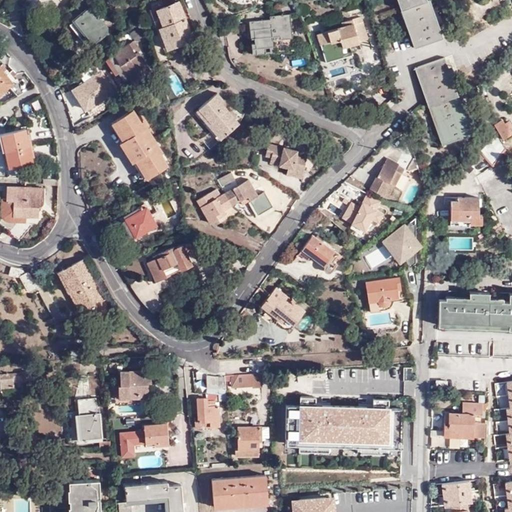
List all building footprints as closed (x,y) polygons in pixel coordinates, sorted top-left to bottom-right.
[(401,0),(418,46),(441,37),(427,0),(401,0)] [(183,16),(184,15),(179,1),(157,10),(163,27),(159,28),(167,49),(193,39),(185,19),(184,19),(183,16)] [(107,9),(103,4),(98,8),(102,13),(107,9)] [(74,20),(74,21),(93,43),(94,44),(110,30),(90,7),(74,20)] [(163,27),(157,10),(156,7),(150,9),(157,29),(159,28),(163,27)] [(255,43),(256,54),(275,52),(274,40),(293,38),(290,14),(269,16),(270,19),(249,21),(251,39),(254,39),(255,43)] [(368,40),(361,16),(353,19),(354,23),(317,34),(326,63),(354,55),(351,45),(368,40)] [(93,43),(74,21),(70,25),(89,48),(93,43)] [(142,27),(132,33),(139,43),(148,36),(142,27)] [(294,50),(293,38),(274,40),(275,52),(294,50)] [(132,83),(150,72),(138,51),(141,50),(134,40),(128,43),(113,53),(114,54),(106,59),(116,74),(119,72),(125,80),(129,77),(132,83)] [(445,57),(442,58),(469,135),(472,134),(469,124),(472,123),(466,103),(462,105),(455,87),(459,85),(452,65),(448,67),(445,57)] [(294,66),(306,63),(305,58),(292,60),(294,66)] [(469,135),(442,58),(418,67),(445,143),(469,135)] [(0,94),(14,83),(0,65),(0,94)] [(72,88),(86,110),(115,91),(102,70),(72,88)] [(211,123),(223,137),(239,123),(221,103),(224,101),(217,93),(198,109),(211,123)] [(138,134),(148,128),(143,120),(141,122),(134,109),(111,123),(123,141),(122,142),(134,162),(136,161),(147,179),(169,165),(161,153),(163,151),(158,144),(148,151),(138,134)] [(74,127),(91,119),(88,111),(72,118),(73,124),(74,127)] [(494,124),(503,140),(511,135),(502,119),(494,124)] [(158,144),(148,128),(138,134),(148,151),(158,144)] [(289,133),(279,128),(277,132),(286,138),(289,133)] [(0,134),(0,140),(7,168),(33,161),(26,129),(0,134)] [(408,143),(402,132),(391,141),(398,150),(408,143)] [(492,167),(506,150),(502,144),(497,135),(480,151),(492,167)] [(134,162),(122,142),(120,143),(132,163),(134,162)] [(265,156),(271,158),(270,163),(288,167),(286,174),(302,178),(307,157),(297,154),(298,150),(269,143),(265,156)] [(411,146),(405,148),(397,162),(395,164),(398,166),(407,171),(415,157),(412,147),(411,146)] [(396,171),(398,166),(395,164),(397,162),(386,156),(382,164),(396,171)] [(396,171),(382,164),(370,188),(384,195),(390,183),(395,186),(402,174),(396,171)] [(223,187),(236,179),(232,172),(219,178),(223,187)] [(249,179),(225,193),(232,206),(240,201),(242,205),(258,195),(249,179)] [(13,216),(26,216),(38,217),(39,205),(41,205),(42,204),(43,202),(44,188),(8,186),(7,199),(2,199),(1,213),(2,215),(3,217),(5,219),(7,220),(8,220),(12,221),(13,221),(13,216)] [(232,206),(225,193),(221,196),(217,188),(197,200),(210,223),(218,218),(216,215),(224,210),(232,206)] [(362,234),(380,200),(367,193),(349,227),(362,234)] [(470,220),(470,224),(487,224),(488,214),(479,214),(479,196),(457,196),(457,200),(451,200),(450,220),(470,220)] [(142,206),(121,217),(132,237),(135,235),(135,236),(157,225),(147,207),(143,209),(142,206)] [(216,215),(218,218),(219,219),(227,215),(224,210),(216,215)] [(108,218),(96,225),(103,237),(115,230),(108,218)] [(18,241),(28,230),(19,221),(8,233),(18,241)] [(415,262),(415,224),(408,224),(390,238),(409,266),(415,262)] [(302,249),(311,256),(325,266),(324,267),(323,268),(324,269),(324,270),(325,271),(326,272),(328,273),(329,273),(330,273),(331,272),(338,263),(334,260),(339,253),(313,234),(302,249)] [(198,249),(193,240),(174,249),(173,246),(152,257),(154,259),(147,262),(156,281),(167,276),(164,268),(177,262),(180,270),(193,264),(188,254),(198,249)] [(308,260),(311,256),(302,249),(296,257),(301,260),(308,260)] [(85,258),(81,260),(103,301),(107,299),(85,258)] [(61,271),(82,312),(103,301),(81,260),(61,271)] [(14,267),(12,266),(8,276),(15,277),(20,278),(28,292),(38,287),(29,271),(28,270),(26,269),(25,268),(21,268),(18,268),(14,267)] [(80,313),(82,312),(61,271),(58,272),(80,313)] [(145,277),(130,284),(136,294),(143,303),(148,309),(153,313),(164,307),(155,291),(153,292),(145,277)] [(399,277),(366,281),(370,311),(386,309),(388,309),(390,308),(391,307),(392,306),(393,305),(393,304),(394,302),(393,299),(399,298),(397,290),(401,290),(399,277)] [(292,298),(277,286),(261,306),(268,311),(267,312),(289,330),(306,310),(295,301),(296,300),(293,297),(292,298)] [(469,299),(489,300),(489,292),(469,291),(469,299)] [(509,300),(489,300),(469,299),(439,298),(438,325),(508,328),(508,329),(511,328),(511,292),(509,292),(509,300)] [(103,301),(82,312),(84,314),(86,316),(88,317),(91,318),(94,318),(97,318),(100,316),(102,314),(104,311),(105,308),(105,306),(104,303),(103,301)] [(305,316),(297,325),(303,332),(312,323),(305,316)] [(324,364),(325,382),(376,378),(374,359),(324,364)] [(17,372),(17,362),(0,363),(0,387),(13,386),(13,382),(25,381),(24,372),(17,372)] [(120,399),(140,399),(140,396),(148,396),(148,383),(151,382),(151,370),(120,370),(120,399)] [(295,382),(304,381),(303,371),(295,372),(295,382)] [(262,388),(261,372),(233,374),(230,375),(231,388),(252,387),(252,388),(262,388)] [(218,376),(206,375),(206,388),(218,389),(218,376)] [(89,391),(96,393),(99,382),(93,380),(89,391)] [(447,390),(447,381),(436,380),(436,390),(447,390)] [(495,383),(496,392),(505,391),(504,382),(495,383)] [(14,393),(13,386),(0,387),(0,388),(0,390),(3,395),(14,393)] [(77,387),(78,398),(88,398),(88,386),(77,387)] [(88,398),(78,398),(81,420),(78,420),(80,439),(99,437),(95,397),(88,398)] [(208,405),(208,400),(207,397),(197,398),(198,421),(194,421),(195,427),(219,426),(218,404),(216,404),(208,405)] [(341,427),(378,428),(378,422),(372,421),(373,404),(347,403),(347,400),(341,400),(341,427)] [(443,436),(485,438),(485,423),(474,422),(474,417),(482,418),(483,402),(462,401),(462,413),(448,412),(448,424),(444,423),(443,436)] [(132,425),(131,416),(114,417),(115,427),(118,427),(119,440),(135,439),(134,425),(132,425)] [(154,442),(168,441),(167,422),(143,424),(145,446),(154,445),(154,442)] [(262,447),(261,440),(261,427),(261,425),(238,426),(238,449),(235,450),(235,456),(258,455),(258,447),(262,447)] [(261,427),(261,440),(265,440),(266,438),(269,437),(269,426),(261,427)] [(213,504),(268,500),(266,473),(211,478),(213,504)] [(74,511),(100,511),(99,479),(73,480),(74,511)] [(442,494),(471,491),(469,480),(441,483),(442,494)] [(168,486),(167,482),(125,485),(126,498),(168,494),(169,511),(182,511),(180,485),(168,486)] [(472,502),(471,491),(442,494),(444,505),(467,502),(472,502)] [(336,511),(335,495),(291,498),(291,511),(336,511)] [(268,503),(268,500),(213,504),(214,508),(268,503)] [(119,511),(131,511),(131,502),(119,503),(119,511)] [(468,511),(467,502),(444,505),(444,511),(468,511)]
